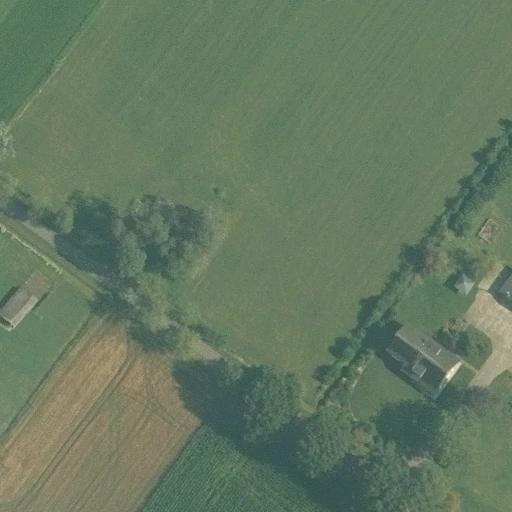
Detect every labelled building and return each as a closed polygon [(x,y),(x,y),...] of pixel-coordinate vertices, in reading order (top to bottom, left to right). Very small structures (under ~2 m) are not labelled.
[(184,260),(197,241),(174,225),(161,245),(184,260)] [(511,307),(511,278),(498,297),(511,307)] [(0,318),(14,330),(37,303),(21,290),(0,314),(0,318)] [(413,376),(434,347),(408,328),(387,357),(413,376)] [(434,347),(413,376),(410,380),(433,397),(458,365),(434,347)]
